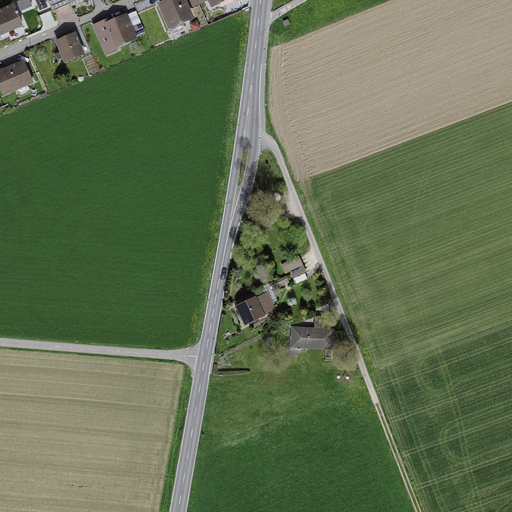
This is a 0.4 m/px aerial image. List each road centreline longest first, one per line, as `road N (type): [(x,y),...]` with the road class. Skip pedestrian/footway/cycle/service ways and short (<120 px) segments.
road 1 (tertiary): [(260,0),(243,162),(205,356)]
road 2 (residential): [(0,340),(205,356)]
road 3 (tertiary): [(205,356),(177,511)]
road 4 (residential): [(0,56),(132,0)]
